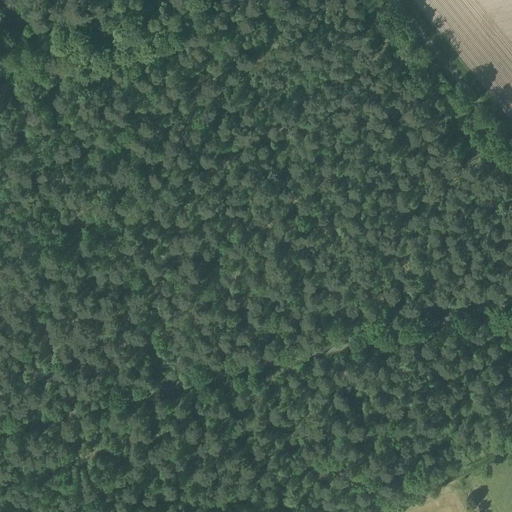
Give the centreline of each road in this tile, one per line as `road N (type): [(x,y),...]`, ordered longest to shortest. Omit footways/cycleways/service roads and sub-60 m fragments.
road 1 (unclassified): [(511,296),(0,423)]
road 2 (unclassified): [(511,144),(393,0)]
